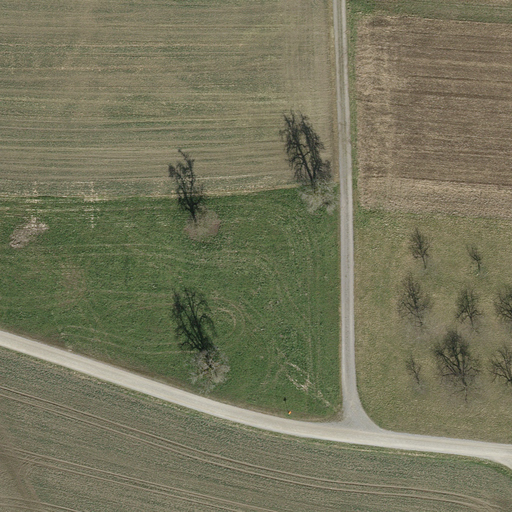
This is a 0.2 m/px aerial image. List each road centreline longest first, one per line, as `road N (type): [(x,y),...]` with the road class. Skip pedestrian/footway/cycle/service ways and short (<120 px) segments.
road 1 (track): [(341,0),(347,384),(359,439)]
road 2 (track): [(0,340),(262,425),(359,439)]
road 3 (track): [(359,439),(511,458)]
